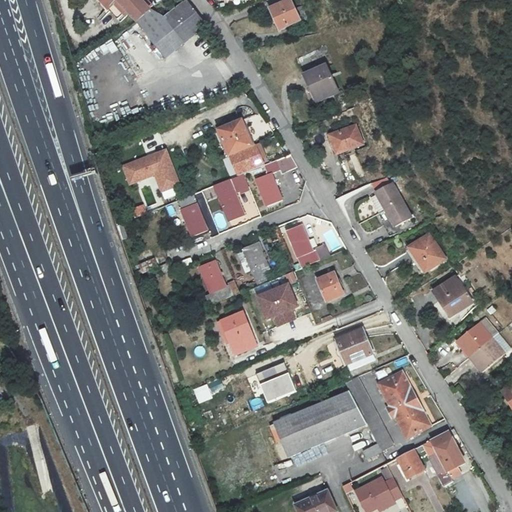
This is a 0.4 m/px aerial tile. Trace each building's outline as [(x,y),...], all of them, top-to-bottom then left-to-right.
[(188,46),(167,19),(152,10),(143,0),(106,0),(123,19),(132,11),(174,57),(188,46)] [(290,0),(286,0),(269,8),(279,30),(299,21),(290,0)] [(190,2),(167,19),(188,46),(210,28),(190,2)] [(328,62),(307,72),(320,100),(342,89),(328,62)] [(329,133),(339,152),(364,141),(355,121),(329,133)] [(244,122),(221,131),(231,157),(238,177),(247,174),(262,168),(260,162),(262,161),(257,147),(254,148),(244,122)] [(169,150),(126,166),(133,184),(157,175),(163,177),(168,191),(182,185),(169,150)] [(293,156),(277,162),(281,172),(282,176),(300,168),(293,156)] [(269,165),(273,175),(274,174),(281,172),(277,162),(269,165)] [(247,174),(232,180),(217,185),(232,222),(246,216),(237,192),(252,186),(247,174)] [(274,174),(273,175),(259,180),(269,207),(284,200),(274,174)] [(163,177),(157,175),(164,192),(168,191),(163,177)] [(409,210),(390,177),(374,187),(393,220),(409,210)] [(383,203),(374,187),(367,191),(377,207),(383,203)] [(209,231),(195,194),(180,200),(195,236),(209,231)] [(144,205),(130,210),(133,218),(147,214),(144,205)] [(330,255),(326,244),(314,248),(316,251),(314,252),(304,227),(289,232),(303,267),(330,255)] [(432,233),(414,245),(429,269),(447,257),(432,233)] [(259,285),(274,278),(272,274),(260,244),(245,250),(252,268),(259,285)] [(246,270),(252,268),(245,250),(239,253),(246,270)] [(154,261),(139,264),(140,271),(155,268),(154,261)] [(209,295),(227,288),(216,261),(198,268),(209,295)] [(282,267),(285,274),(293,271),(290,264),(282,267)] [(320,281),(329,302),(346,295),(337,274),(320,281)] [(453,276),(433,290),(448,313),(469,299),(453,276)] [(228,285),(230,287),(233,295),(240,292),(235,282),(228,285)] [(298,308),(289,285),(257,297),(266,321),(274,318),(277,326),(295,319),(291,311),(298,308)] [(209,295),(206,296),(208,302),(204,304),(205,305),(200,307),(199,305),(193,308),(194,311),(211,304),(233,295),(230,287),(227,288),(209,295)] [(211,304),(212,306),(234,298),(233,295),(211,304)] [(211,304),(194,311),(195,312),(212,306),(211,304)] [(248,311),(223,321),(231,342),(237,340),(242,352),(261,345),(248,311)] [(481,317),(476,322),(502,351),(508,346),(481,317)] [(481,372),(502,351),(476,322),(454,343),(481,372)] [(365,331),(336,342),(345,364),(347,367),(349,366),(352,372),(376,363),(373,356),(375,355),(365,331)] [(256,374),(268,403),(296,391),(284,363),(256,374)] [(405,374),(382,386),(393,408),(389,410),(394,418),(397,417),(409,440),(432,428),(405,374)] [(379,445),(383,452),(394,447),(362,377),(355,380),(352,381),(350,382),(354,391),(370,426),(379,445)] [(221,379),(209,383),(212,393),(224,389),(221,379)] [(194,390),(199,402),(212,397),(207,385),(194,390)] [(370,426),(354,391),(277,422),(291,457),(370,426)] [(429,444),(424,447),(426,451),(443,484),(445,489),(453,484),(451,482),(461,476),(457,470),(466,466),(455,443),(454,444),(449,434),(429,444)] [(383,452),(379,445),(365,452),(369,460),(383,452)] [(426,451),(424,447),(399,459),(409,481),(425,472),(417,456),(426,451)] [(388,482),(394,479),(389,468),(383,472),(388,482)] [(403,496),(394,479),(388,482),(385,483),(383,479),(357,492),(366,510),(377,505),(379,509),(387,505),(388,509),(396,505),(394,501),(403,496)] [(347,495),(353,491),(350,484),(343,488),(347,495)] [(336,511),(337,511),(328,492),(296,506),(298,511),(336,511)]
